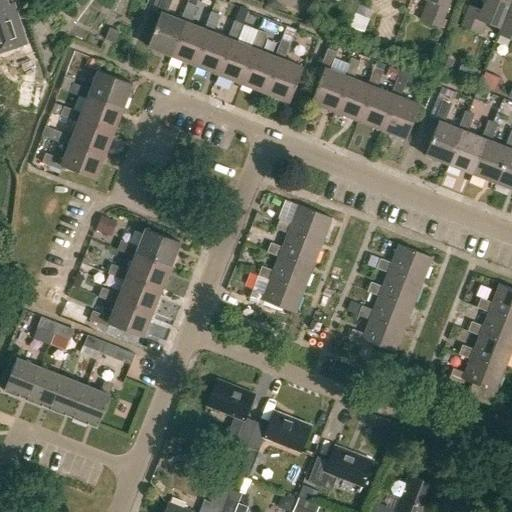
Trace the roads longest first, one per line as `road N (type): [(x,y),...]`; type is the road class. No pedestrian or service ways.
road 1 (residential): [(464,441),(188,334)]
road 2 (residential): [(511,234),(261,136)]
road 3 (residential): [(120,197),(159,96),(261,136)]
road 4 (residential): [(0,483),(21,429),(133,470)]
road 5 (residential): [(133,470),(188,334)]
road 6 (residential): [(53,296),(88,205),(120,197)]
